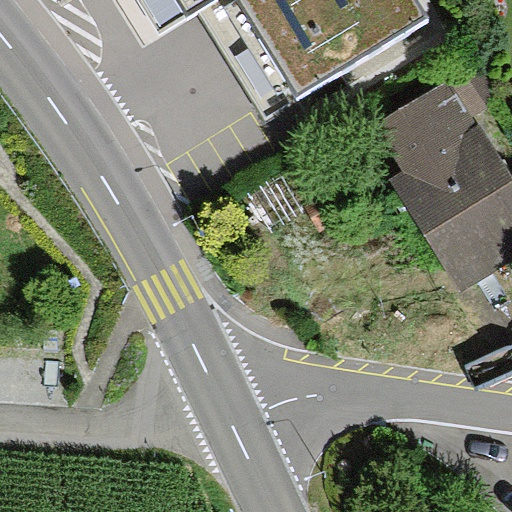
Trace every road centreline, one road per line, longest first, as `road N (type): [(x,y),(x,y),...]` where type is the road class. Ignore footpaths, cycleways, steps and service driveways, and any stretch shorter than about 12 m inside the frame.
road 1 (secondary): [(232,422),(167,293),(42,89),(0,37)]
road 2 (residential): [(511,410),(344,390),(232,422)]
road 3 (residential): [(232,422),(0,418)]
